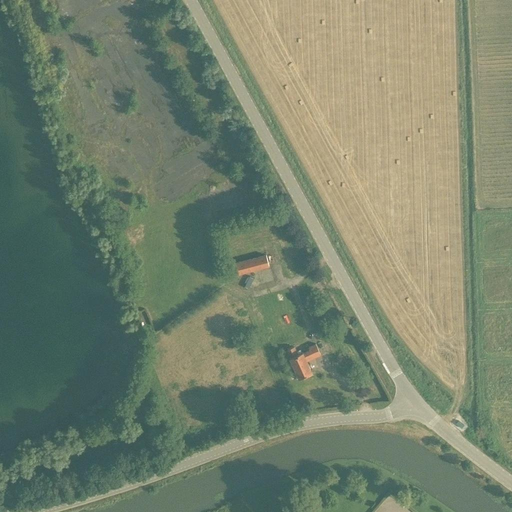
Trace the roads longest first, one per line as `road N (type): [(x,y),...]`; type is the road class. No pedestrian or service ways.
road 1 (tertiary): [(412,397),(188,0)]
road 2 (unclassified): [(32,511),(294,423),(387,412),(412,397)]
road 3 (tertiary): [(511,484),(412,397)]
